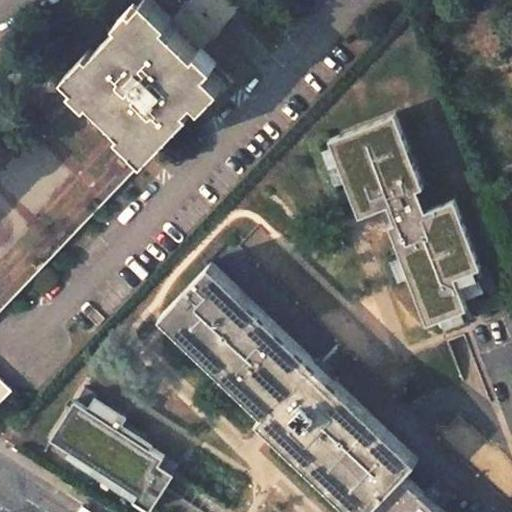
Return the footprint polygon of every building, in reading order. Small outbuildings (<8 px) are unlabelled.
[(90,46),(66,72),(140,142),(135,147),(148,159),(197,109),(192,105),(200,97),(207,105),(226,86),(196,59),(201,52),(170,24),(176,17),(156,0),(146,0),(97,53),(90,46)] [(0,309),(142,165),(76,101),(0,178),(0,309)] [(391,113),(330,137),(362,214),(383,206),(431,324),(476,306),(463,277),(484,268),(455,196),(429,206),(391,113)] [(410,373),(253,223),(233,243),(391,394),(410,373)] [(158,314),(259,410),(254,416),(356,511),(369,511),(406,474),(402,471),(416,457),(208,261),(158,314)] [(0,401),(9,392),(0,382),(0,401)] [(170,448),(81,393),(51,443),(155,507),(176,473),(161,464),(170,448)] [(436,438),(505,503),(511,495),(511,470),(456,417),(436,438)] [(445,511),(406,474),(369,511),(445,511)]
